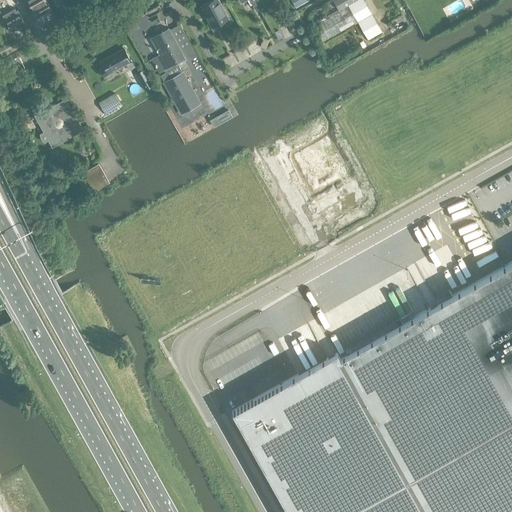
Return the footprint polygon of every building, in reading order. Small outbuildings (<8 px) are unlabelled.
[(27,0),(37,16),(51,8),(46,0),(27,0)] [(217,0),(210,0),(202,5),(209,18),(209,19),(208,19),(208,20),(212,27),(228,18),(217,0)] [(240,0),(242,2),(245,0),(249,0),(256,11),(261,9),(255,0),(240,0)] [(255,0),(261,9),(265,6),(261,0),(255,0)] [(334,0),(340,9),(348,4),(358,22),(368,39),(382,31),(363,0),(334,0)] [(320,43),(358,22),(348,4),(340,9),(310,25),(320,43)] [(15,8),(3,15),(11,31),(26,23),(18,9),(16,10),(15,8)] [(163,35),(152,41),(160,55),(153,59),(160,72),(164,70),(165,73),(161,75),(164,82),(183,72),(178,62),(180,61),(184,59),(185,58),(169,28),(161,32),(163,35)] [(244,37),(233,42),(235,46),(246,41),(244,37)] [(263,37),(260,47),(266,49),(269,39),(263,37)] [(55,62),(65,55),(58,46),(48,54),(55,62)] [(100,69),(104,76),(127,64),(130,70),(135,67),(124,48),(101,60),(104,66),(100,69)] [(459,67),(386,107),(426,179),(499,138),(486,115),(463,128),(452,108),(475,95),(459,67)] [(144,69),(135,74),(144,90),(152,86),(144,69)] [(181,114),(201,103),(183,71),(183,72),(164,82),(163,82),(164,84),(161,85),(164,91),(167,89),(181,114)] [(106,113),(121,104),(115,93),(99,102),(106,113)] [(53,144),(81,128),(65,101),(37,116),(53,144)] [(215,124),(225,119),(222,113),(212,118),(215,124)] [(301,155),(117,257),(157,329),(341,226),(301,155)] [(110,182),(99,163),(78,176),(89,195),(110,182)] [(511,511),(511,260),(452,294),(449,289),(435,298),(434,298),(437,303),(429,307),(403,322),(400,317),(344,348),(347,353),(340,357),(337,351),(337,352),(327,357),(326,357),(232,410),(239,422),(240,421),(245,430),(243,431),(289,511),(511,511)]
